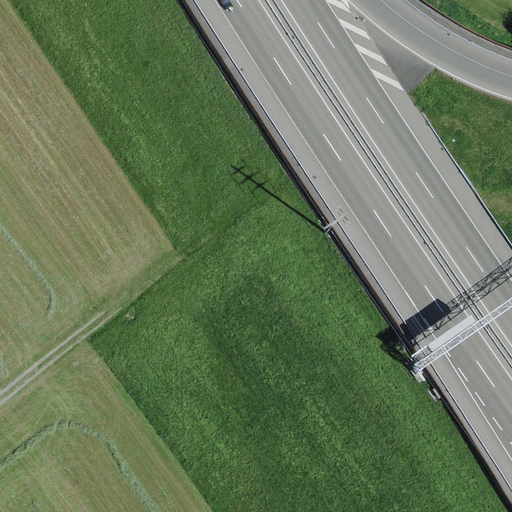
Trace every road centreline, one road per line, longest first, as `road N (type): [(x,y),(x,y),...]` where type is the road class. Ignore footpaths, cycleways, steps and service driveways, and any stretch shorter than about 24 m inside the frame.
road 1 (motorway): [(240,0),(511,412)]
road 2 (motorway): [(511,322),(306,0)]
road 3 (motorway): [(511,87),(405,40),(352,0)]
road 4 (track): [(136,293),(0,398)]
road 5 (track): [(136,293),(238,212)]
